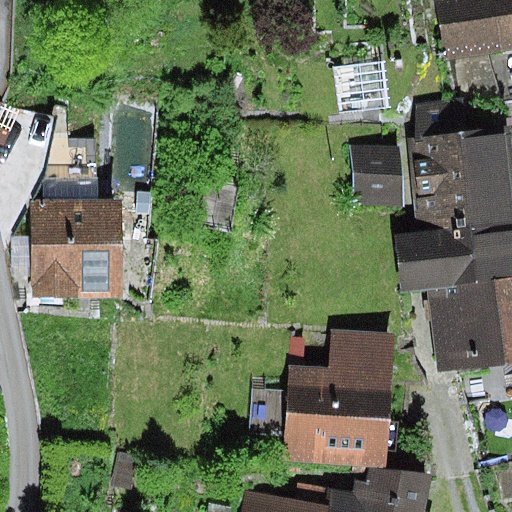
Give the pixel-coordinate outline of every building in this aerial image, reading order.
[(511,57),(511,0),(449,0),(453,93),(500,91),(499,58),(511,57)] [(511,142),(357,155),(362,220),(395,218),(427,215),(443,409),(507,403),(511,402),(511,142)] [(140,194),(45,193),(46,287),(138,286),(140,194)] [(344,323),(344,359),(303,357),(296,451),(403,459),(411,326),(344,323)] [(381,487),(346,481),(343,497),(258,484),(255,511),(442,511),(448,471),(383,463),(381,487)]
